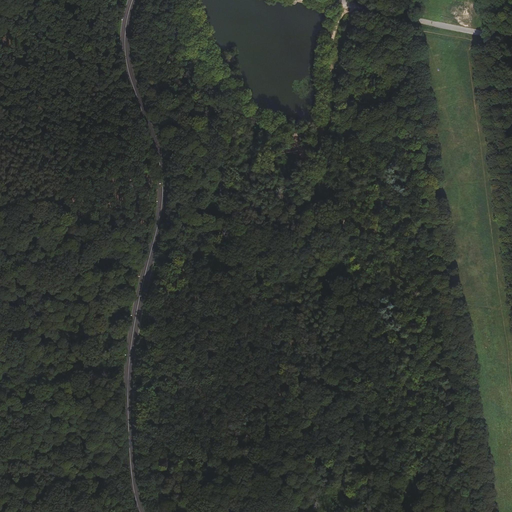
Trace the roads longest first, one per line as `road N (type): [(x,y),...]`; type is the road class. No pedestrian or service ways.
road 1 (secondary): [(132,0),(125,62),(162,184),(127,381),(140,511)]
road 2 (track): [(406,29),(480,511)]
road 3 (track): [(482,33),(511,232)]
road 4 (track): [(511,34),(346,3)]
